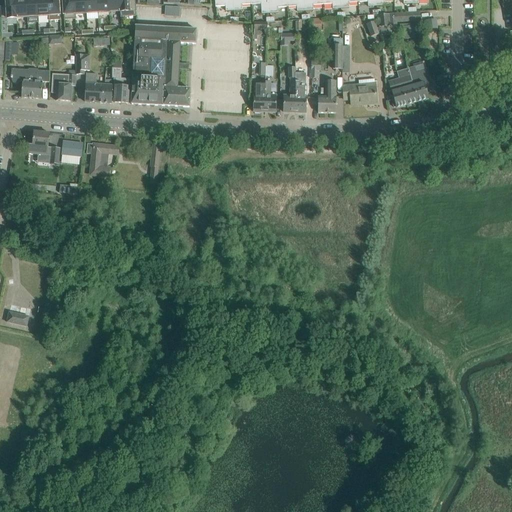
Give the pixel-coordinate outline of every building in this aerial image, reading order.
[(17,18),(15,0),(5,0),(6,6),(0,7),(1,20),(17,19),(17,18)] [(27,18),(26,0),(15,0),(17,18),(27,18)] [(38,17),(36,0),(26,0),(27,18),(27,23),(38,23),(38,17)] [(48,16),(47,0),(36,0),(38,17),(48,16)] [(60,20),(59,0),(47,0),(48,16),(48,21),(60,20)] [(75,14),(74,0),(62,0),(64,20),(76,19),(75,14)] [(86,14),(85,0),(74,0),(75,14),(86,14)] [(98,13),(96,0),(85,0),(86,14),(98,13)] [(109,13),(108,0),(96,0),(98,13),(109,13)] [(120,12),(119,0),(108,0),(109,13),(120,12)] [(136,4),(135,0),(119,0),(120,12),(120,17),(136,16),(135,11),(136,11),(136,4)] [(214,0),(215,7),(225,7),(226,12),(234,11),(233,0),(214,0)] [(233,0),(234,11),(242,11),(242,5),(251,5),(251,0),(233,0)] [(251,0),(251,5),(261,4),(262,14),(270,14),(268,0),(251,0)] [(268,0),(270,14),(278,13),(278,8),(287,7),(286,0),(268,0)] [(286,0),(287,7),(297,7),(297,12),(305,11),(304,0),(286,0)] [(322,0),(304,0),(305,11),(314,11),(313,6),(323,5),(322,0)] [(332,10),(341,9),(340,0),(322,0),(323,5),(332,4),(332,10)] [(340,0),(341,9),(349,8),(349,3),(358,3),(358,0),(340,0)] [(397,26),(397,23),(421,21),(420,12),(410,13),(388,15),(389,26),(397,26)] [(378,16),(379,27),(389,26),(388,15),(378,16)] [(321,30),(322,18),(313,18),(313,30),(321,30)] [(371,37),(378,35),(374,22),(367,25),(371,37)] [(420,26),(401,28),(403,40),(421,38),(420,26)] [(197,30),(135,27),(135,32),(131,105),(189,108),(190,90),(178,89),(180,44),(196,45),(197,30)] [(61,36),(49,37),(50,45),(62,44),(61,36)] [(336,54),(333,54),(333,70),(342,70),(342,60),(342,47),(342,46),(336,46),(336,54)] [(76,57),(76,72),(76,73),(76,75),(84,75),(84,72),(90,72),(89,57),(76,57)] [(274,75),(274,66),(262,65),(261,75),(274,75)] [(115,87),(115,93),(115,103),(128,104),(129,88),(130,79),(122,79),(121,69),(112,68),(112,78),(114,79),(113,87),(115,87)] [(284,97),(284,103),(284,113),(295,113),(295,79),(296,68),(288,68),(288,79),(290,79),(290,83),(291,83),(290,97),(284,97)] [(409,76),(417,102),(429,99),(426,89),(428,88),(428,89),(429,89),(427,83),(430,82),(427,70),(415,73),(413,68),(408,70),(408,68),(407,68),(409,76)] [(22,81),(21,98),(41,100),(42,82),(50,83),(49,72),(38,71),(38,70),(28,69),(28,70),(11,69),(11,78),(12,78),(12,79),(12,80),(12,81),(12,82),(13,83),(14,84),(15,84),(17,84),(18,84),(19,83),(20,82),(20,81),(22,81)] [(56,101),(71,102),(72,86),(75,87),(76,73),(76,72),(69,71),(69,76),(65,76),(65,80),(53,80),(52,93),(56,94),(56,101)] [(85,103),(101,104),(102,94),(103,94),(103,86),(96,86),(97,75),(86,75),(86,85),(85,103)] [(398,79),(406,106),(417,102),(409,76),(398,79)] [(301,79),(295,79),(295,113),(306,113),(306,97),(306,86),(300,86),(301,79)] [(388,82),(391,92),(394,100),(392,101),(394,108),(396,107),(396,108),(406,106),(398,79),(388,82)] [(101,104),(111,104),(112,86),(111,81),(105,80),(104,86),(103,86),(103,94),(102,94),(101,104)] [(260,112),(265,112),(265,82),(261,82),(261,83),(254,83),(254,96),(254,112),(255,112),(255,114),(260,114),(260,112)] [(270,82),(265,82),(265,112),(276,112),(276,97),(270,97),(270,82)] [(326,82),(326,98),(318,98),(318,113),(336,114),(336,97),(336,82),(326,82)] [(351,106),(352,106),(377,104),(375,85),(343,88),(344,100),(351,100),(351,106)] [(30,146),(29,154),(46,156),(47,149),(49,134),(34,132),(33,146),(30,146)] [(63,141),(62,155),(82,158),(83,144),(63,141)] [(88,144),(86,154),(93,155),(90,176),(109,177),(110,169),(107,169),(107,162),(108,154),(118,155),(119,148),(88,144)] [(156,185),(158,167),(160,147),(153,146),(149,184),(156,185)] [(52,148),(50,165),(59,166),(61,149),(52,148)] [(59,193),(76,195),(77,185),(70,184),(70,186),(60,186),(59,193)] [(9,313),(7,323),(26,327),(29,317),(9,313)]
